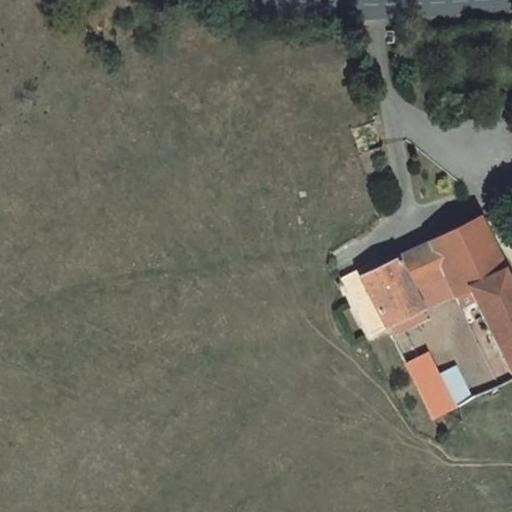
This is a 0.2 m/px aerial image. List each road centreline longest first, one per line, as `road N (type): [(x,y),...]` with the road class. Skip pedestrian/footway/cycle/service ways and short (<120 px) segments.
road 1 (track): [(0,316),(79,279),(379,254),(404,234),(411,208),(367,5)]
road 2 (tertiary): [(310,0),(479,0)]
